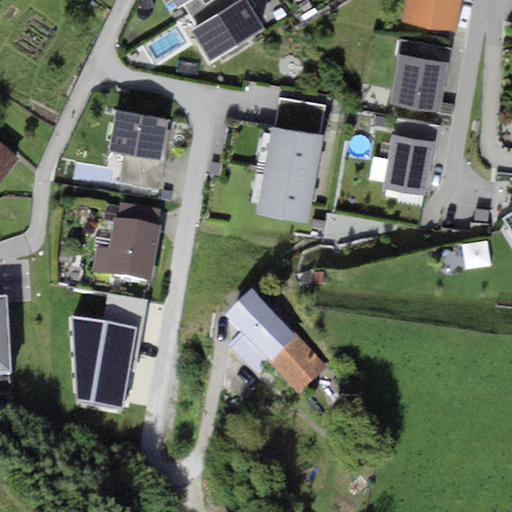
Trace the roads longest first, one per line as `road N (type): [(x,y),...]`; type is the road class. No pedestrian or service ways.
road 1 (residential): [(93,70),(184,92),(204,121),(147,462),(173,478),(187,474),(207,449),(223,335)]
road 2 (residential): [(93,70),(47,166),(37,228),(0,253)]
road 3 (residential): [(484,0),(444,193)]
